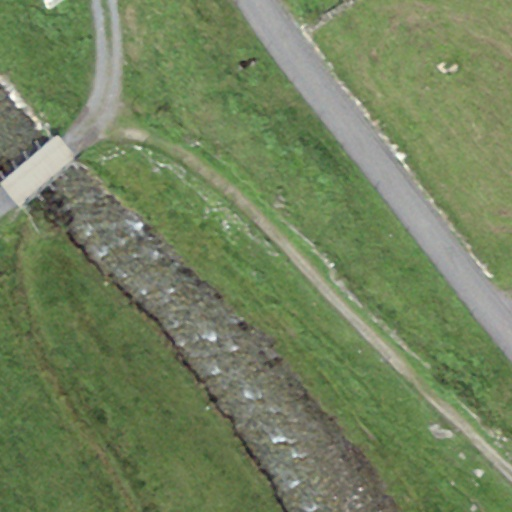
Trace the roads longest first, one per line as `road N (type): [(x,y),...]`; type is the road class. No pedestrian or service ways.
road 1 (tertiary): [(259,0),(341,119),(511,336)]
road 2 (track): [(0,205),(104,118)]
